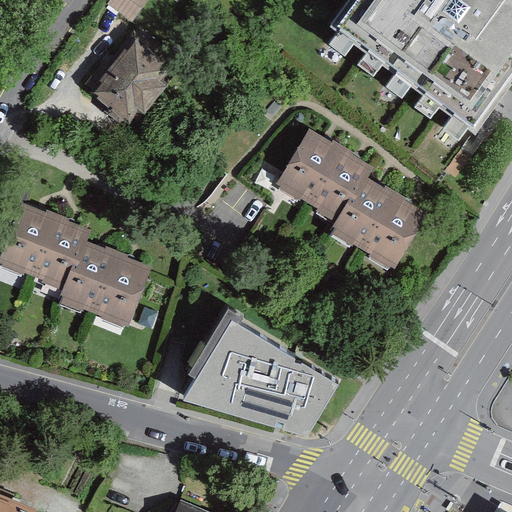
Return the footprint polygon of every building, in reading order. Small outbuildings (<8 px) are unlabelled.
[(150,0),(110,0),(106,6),(132,26),(150,0)] [(511,82),(511,0),(358,0),(338,29),(479,129),(511,82)] [(170,67),(132,36),(82,97),(120,127),(170,67)] [(370,167),(308,131),(280,180),(340,215),(333,227),(394,262),(423,213),(364,179),(370,167)] [(88,230),(20,204),(0,255),(70,282),(65,295),(128,319),(148,266),(84,242),(88,230)] [(245,311),(229,303),(191,366),(197,371),(183,394),(308,433),(338,381),(241,318),(245,311)] [(39,511),(42,506),(0,489),(0,511),(39,511)]
